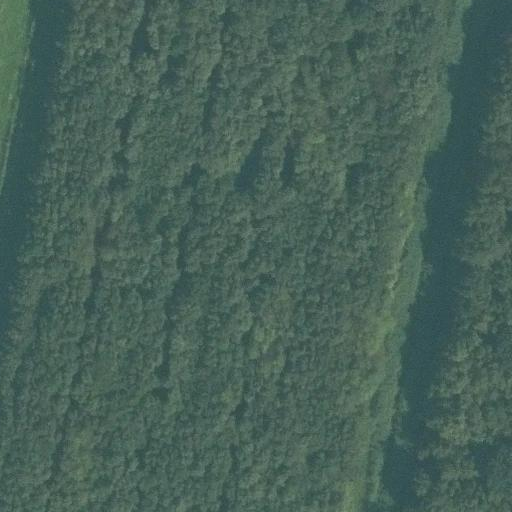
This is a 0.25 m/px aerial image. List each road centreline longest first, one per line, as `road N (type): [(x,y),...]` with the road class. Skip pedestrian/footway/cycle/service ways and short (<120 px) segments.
road 1 (track): [(455,0),(356,511)]
road 2 (track): [(55,0),(0,281)]
